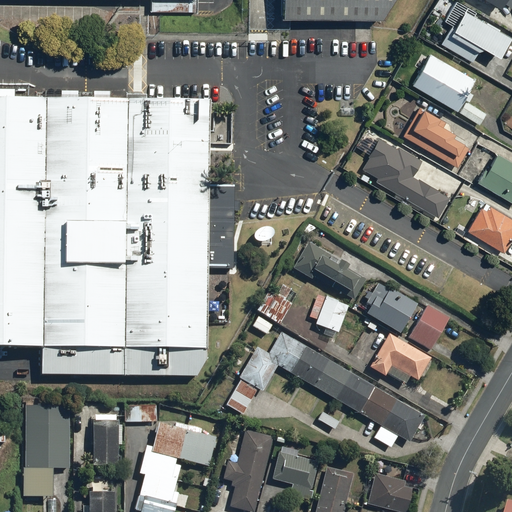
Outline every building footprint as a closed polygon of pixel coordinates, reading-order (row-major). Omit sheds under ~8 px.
[(279,0),(280,18),(381,16),(390,0),(279,0)] [(511,0),(488,0),(504,9),(507,4),(511,6),(511,0)] [(511,34),(468,8),(458,24),(453,20),(440,41),(476,63),(486,47),(502,57),(511,40),(511,34)] [(421,64),(424,65),(413,84),(459,110),(478,78),(432,52),(430,54),(427,53),(421,64)] [(42,100),(0,98),(0,347),(39,348),(42,100)] [(42,100),(39,348),(121,349),(125,102),(42,100)] [(488,112),(470,100),(461,113),(480,125),(488,112)] [(125,102),(121,349),(203,350),(204,270),(206,182),(207,103),(125,102)] [(421,103),(414,115),(403,134),(459,167),(470,148),(465,145),(468,140),(456,133),(458,130),(446,123),(448,119),(421,103)] [(437,213),(449,193),(413,174),(420,161),(378,139),(362,168),(378,176),(376,180),(437,213)] [(478,182),(480,183),(511,201),(511,157),(499,151),(489,167),(487,166),(478,182)] [(206,182),(204,270),(231,270),(232,182),(206,182)] [(511,216),(487,200),(467,230),(504,254),(511,240),(511,216)] [(332,251),(331,254),(310,240),(296,262),(289,272),(308,284),(314,274),(353,300),(368,278),(350,266),(351,263),(332,251)] [(365,297),(369,299),(367,303),(372,306),(368,313),(401,332),(417,305),(419,302),(391,286),(389,288),(379,282),(374,291),(370,288),(365,297)] [(349,305),(326,296),(318,293),(309,317),(317,320),(314,330),(337,338),(349,305)] [(451,317),(427,304),(409,337),(433,350),(451,317)] [(275,323),(258,314),(251,326),(268,335),(275,323)] [(238,377),(241,378),(226,404),(244,414),(259,389),(265,393),(281,365),(381,425),(374,436),(392,447),(399,436),(410,442),(426,415),(282,329),(269,351),(258,344),(238,377)] [(407,383),(412,376),(419,380),(433,357),(390,332),(377,355),(370,367),(387,376),(389,373),(407,383)] [(121,349),(39,348),(38,376),(196,378),(205,358),(205,350),(203,350),(121,349)] [(54,496),(55,468),(71,468),(73,405),(50,404),(25,404),(22,495),(54,496)] [(123,422),(118,422),(118,418),(94,417),(92,464),(117,465),(117,446),(122,446),(123,422)] [(160,420),(153,448),(148,446),(141,472),(147,474),(137,511),(138,511),(177,511),(182,491),(176,490),(183,464),(178,462),(179,458),(211,466),(218,435),(160,420)] [(232,486),(236,487),(232,506),(257,511),(272,448),(275,436),(244,428),(236,463),(228,461),(224,479),(233,481),(232,486)] [(273,478),(295,483),(292,495),(310,499),(314,483),(319,461),(279,451),(273,478)] [(316,511),(345,511),(356,472),(328,465),(316,511)] [(412,488),(403,486),(405,479),(376,472),(369,503),(397,510),(398,505),(407,508),(412,488)] [(114,511),(116,490),(91,489),(90,511),(114,511)]
